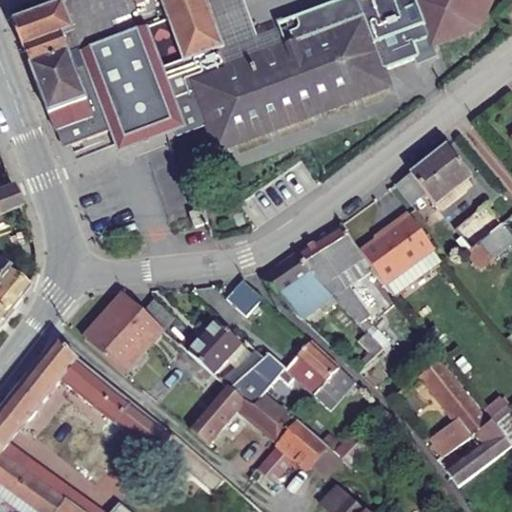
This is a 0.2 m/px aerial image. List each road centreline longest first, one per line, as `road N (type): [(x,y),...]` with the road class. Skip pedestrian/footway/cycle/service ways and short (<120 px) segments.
road 1 (residential): [(60,272),(253,255),(511,61)]
road 2 (unknown): [(38,318),(279,511)]
road 3 (tertiary): [(0,62),(56,217),(60,272)]
